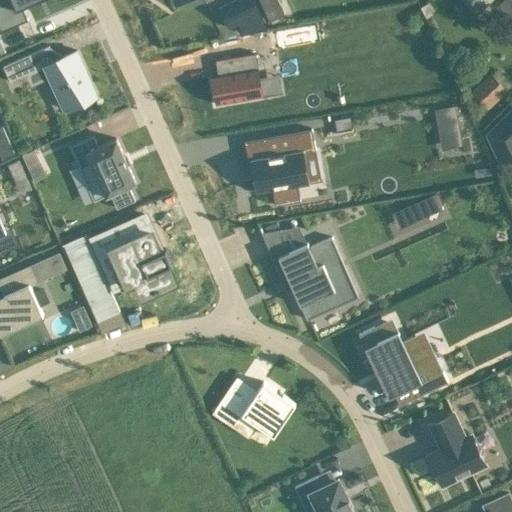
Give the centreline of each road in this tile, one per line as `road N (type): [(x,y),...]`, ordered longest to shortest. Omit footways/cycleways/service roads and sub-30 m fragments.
road 1 (residential): [(102,0),(230,286),(234,326)]
road 2 (residential): [(406,511),(339,384),(274,338),(234,326)]
road 3 (residential): [(234,326),(122,340),(0,391)]
